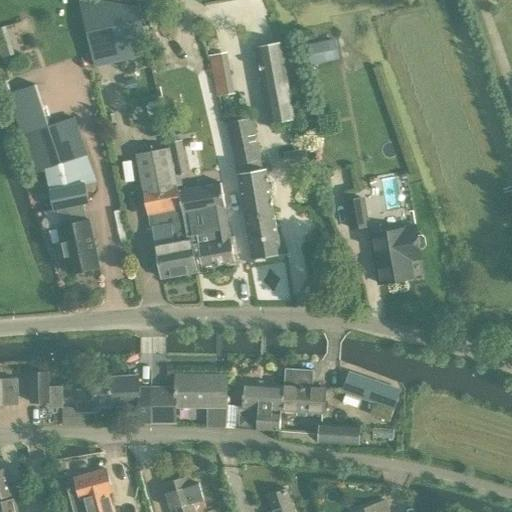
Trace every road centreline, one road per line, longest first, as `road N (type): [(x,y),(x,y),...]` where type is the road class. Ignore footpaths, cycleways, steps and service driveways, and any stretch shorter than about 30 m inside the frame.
road 1 (residential): [(511,364),(353,321),(291,315),(0,327)]
road 2 (residential): [(511,495),(410,467),(226,437),(0,433)]
